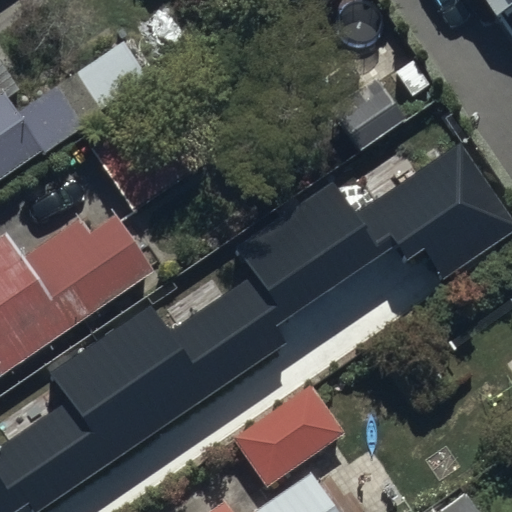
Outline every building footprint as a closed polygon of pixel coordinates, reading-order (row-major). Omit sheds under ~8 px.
[(511,0),(481,0),(496,22),(501,18),(511,35),(511,0)] [(0,182),(39,156),(42,161),(104,118),(101,112),(147,80),(122,44),(17,116),(3,96),(0,97),(0,182)] [(89,139),(132,210),(202,167),(159,97),(89,139)] [(0,380),(152,275),(112,217),(87,235),(74,216),(19,254),(6,235),(0,239),(0,380)] [(280,270),(257,230),(161,286),(189,334),(269,288),(265,280),(280,270)] [(388,255),(313,304),(349,359),(424,310),(388,255)] [(0,443),(0,465),(6,474),(0,478),(0,488),(16,511),(107,511),(199,448),(129,347),(89,375),(87,372),(35,408),(41,415),(0,443)] [(334,511),(309,474),(252,511),(227,511),(221,503),(208,511),(334,511)] [(474,511),(464,497),(441,511),(474,511)]
